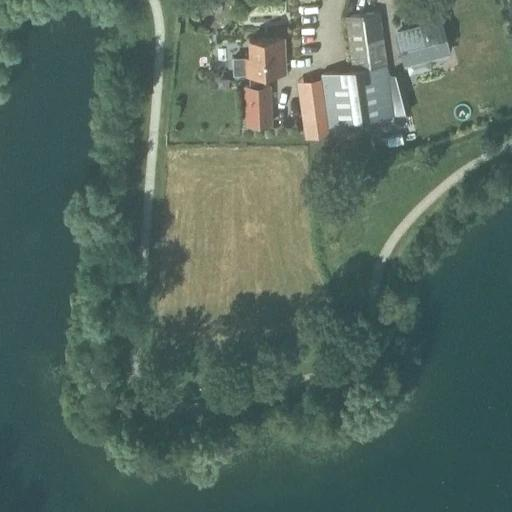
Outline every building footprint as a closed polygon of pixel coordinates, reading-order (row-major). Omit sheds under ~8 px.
[(293,0),(294,9),(315,8),(314,0),(293,0)] [(221,14),(223,6),(215,4),(213,11),(221,14)] [(352,56),(385,51),(379,11),(346,15),(352,56)] [(405,66),(451,52),(439,11),(419,17),(421,24),(394,32),(405,66)] [(244,56),(233,56),(234,73),(250,73),(250,86),(245,86),(246,124),(272,123),(271,84),(264,84),(263,73),(286,72),(285,36),(247,37),(248,55),(244,55),(244,56)] [(352,56),(354,68),(322,73),(330,132),(362,128),(361,118),(394,114),(385,51),(352,56)] [(322,78),(304,81),(300,81),(308,139),(331,136),(322,78)]
